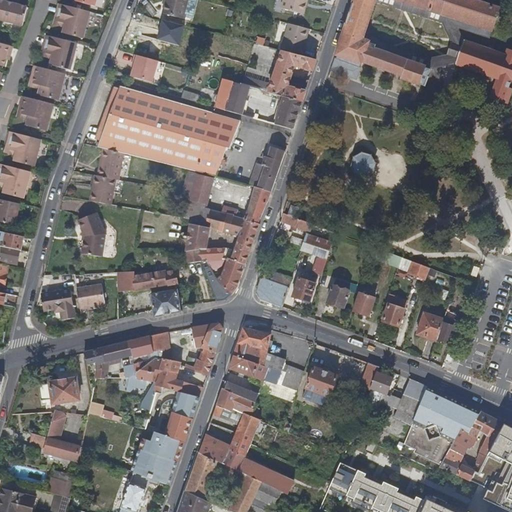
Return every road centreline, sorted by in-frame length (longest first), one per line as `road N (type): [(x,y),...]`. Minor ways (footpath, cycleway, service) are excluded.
road 1 (residential): [(19,357),(55,195),(127,0)]
road 2 (residential): [(345,0),(238,309)]
road 3 (secondary): [(238,309),(394,359),(511,410)]
road 4 (secondary): [(238,309),(19,357)]
road 5 (secondary): [(238,309),(169,511)]
